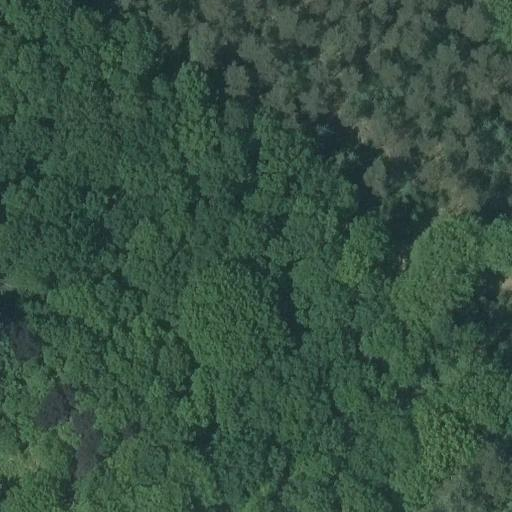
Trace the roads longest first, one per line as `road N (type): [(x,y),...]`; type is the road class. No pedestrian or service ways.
road 1 (track): [(173,491),(236,443),(511,278)]
road 2 (track): [(47,325),(173,491)]
road 3 (track): [(0,282),(38,308),(50,343),(39,354),(0,358)]
road 4 (unclassified): [(414,511),(511,426)]
